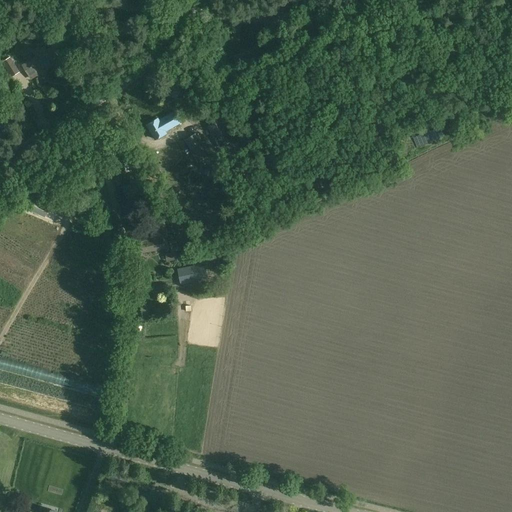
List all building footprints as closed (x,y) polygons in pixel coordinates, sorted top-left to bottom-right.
[(37,23),(45,36),(51,32),(43,20),(37,23)] [(269,59),(280,55),(277,45),(266,48),(269,59)] [(44,71),(60,61),(52,47),(47,50),(45,47),(40,50),(39,47),(33,51),(36,57),(23,65),(31,78),(37,74),(36,71),(42,67),(44,71)] [(234,56),(237,66),(262,59),(259,48),(241,53),(241,54),(234,56)] [(2,62),(12,77),(20,72),(10,56),(2,62)] [(156,140),(166,134),(165,131),(181,122),(175,111),(159,121),(158,118),(147,125),(156,140)] [(234,140),(222,119),(208,127),(220,148),(234,140)] [(184,140),(196,162),(210,155),(197,132),(184,140)] [(140,174),(133,176),(133,179),(133,181),(131,181),(132,185),(124,187),(129,204),(150,198),(145,181),(143,182),(140,174)] [(74,209),(82,191),(66,183),(58,201),(74,209)] [(150,218),(162,214),(159,203),(146,207),(150,218)] [(168,248),(166,237),(168,236),(166,229),(154,231),(155,236),(145,239),(145,242),(139,244),(141,253),(168,248)] [(212,247),(204,250),(208,261),(216,258),(212,247)] [(177,260),(176,251),(165,254),(167,262),(177,260)] [(181,284),(208,279),(205,264),(178,269),(181,284)] [(102,475),(141,491),(145,481),(106,465),(102,475)] [(94,509),(100,511),(101,508),(110,511),(115,511),(117,507),(97,498),(94,505),(95,506),(94,509)] [(152,511),(128,502),(124,511),(152,511)]
